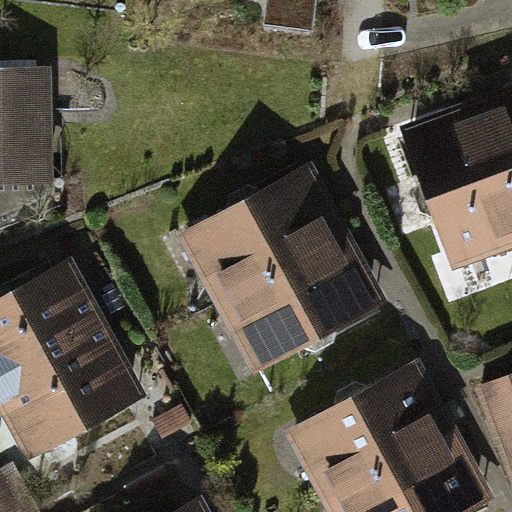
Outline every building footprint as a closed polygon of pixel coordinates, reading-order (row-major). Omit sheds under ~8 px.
[(268,0),(278,1),(274,37),(317,42),(321,0),(268,0)] [(0,182),(66,180),(61,60),(0,62),(0,182)] [(511,93),(476,107),(511,201),(511,93)] [(511,201),(476,107),(405,134),(458,275),(511,254),(511,201)] [(179,241),(215,309),(349,239),(313,170),(179,241)] [(215,309),(251,377),(385,307),(349,239),(215,309)] [(76,253),(0,295),(0,403),(28,454),(151,385),(76,253)] [(287,438),(324,507),(457,438),(421,368),(287,438)] [(511,379),(481,391),(511,473),(511,379)] [(189,398),(159,414),(169,432),(199,415),(189,398)] [(324,507),(326,511),(485,511),(494,508),(457,438),(324,507)] [(148,511),(228,511),(216,490),(196,501),(173,459),(132,481),(148,511)] [(49,511),(21,460),(0,471),(0,511),(49,511)]
